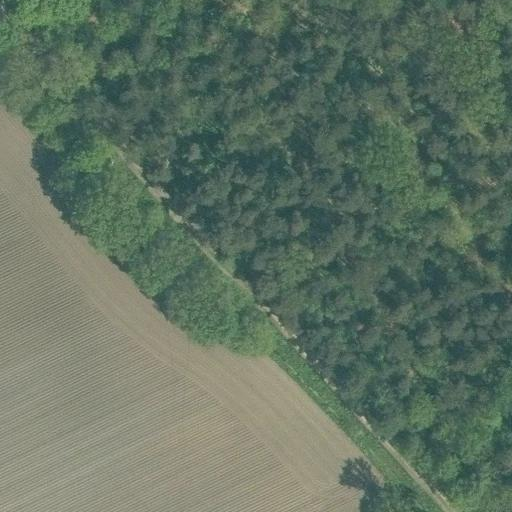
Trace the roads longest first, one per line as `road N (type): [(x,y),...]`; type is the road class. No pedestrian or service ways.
road 1 (track): [(202,244),(446,511)]
road 2 (track): [(0,7),(202,244)]
